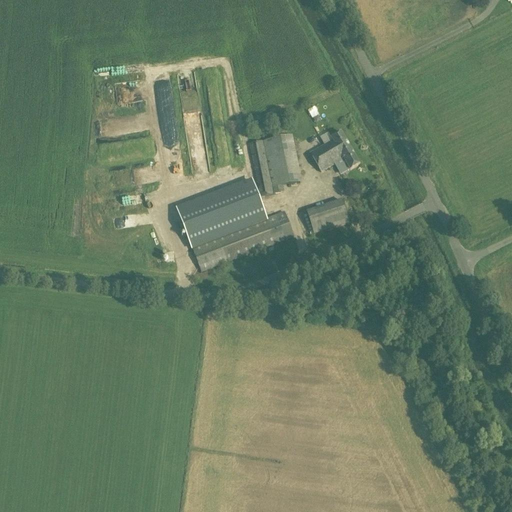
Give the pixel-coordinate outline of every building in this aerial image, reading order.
[(202,111),(187,113),(194,158),(203,157),(201,144),(207,143),(202,111)] [(308,125),(310,131),(316,129),(314,123),(308,125)] [(173,141),(174,130),(168,129),(166,140),(173,141)] [(315,164),(348,146),(341,134),(331,139),(332,142),(310,155),(315,164)] [(259,198),(284,193),(283,187),(301,183),(292,136),(249,145),(259,198)] [(360,166),(348,146),(315,164),(321,174),(344,161),(350,171),(360,166)] [(265,221),(251,183),(177,211),(192,249),(201,273),(293,238),(284,214),(265,221)] [(315,236),(349,224),(341,201),(307,213),(315,236)]
